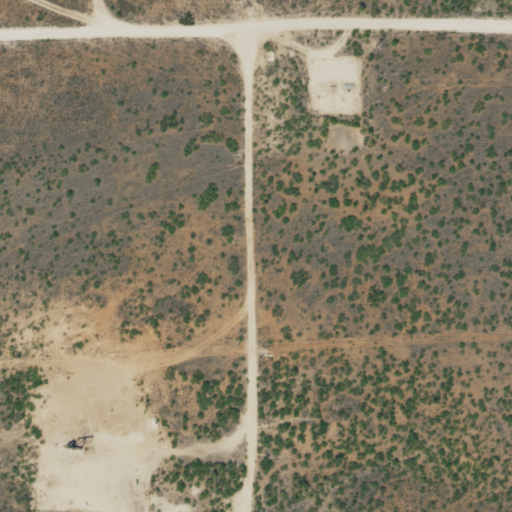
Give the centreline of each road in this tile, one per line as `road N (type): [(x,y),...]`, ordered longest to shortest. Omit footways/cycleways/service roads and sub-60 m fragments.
road 1 (track): [(0,33),(245,48),(511,43)]
road 2 (track): [(192,511),(245,48)]
